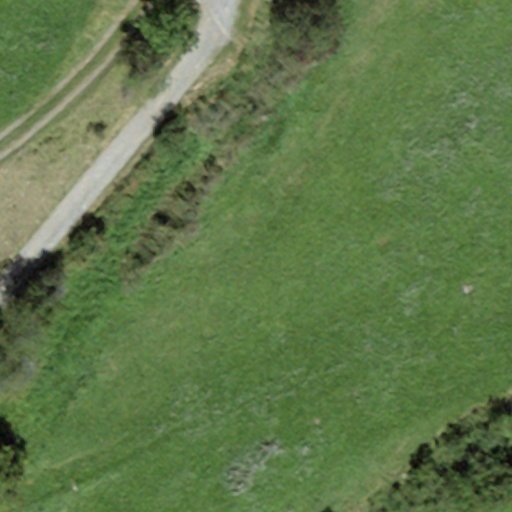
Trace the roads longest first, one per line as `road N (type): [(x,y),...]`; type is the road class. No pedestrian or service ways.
road 1 (track): [(217,0),(158,98),(0,294)]
road 2 (track): [(0,162),(22,150),(158,0)]
